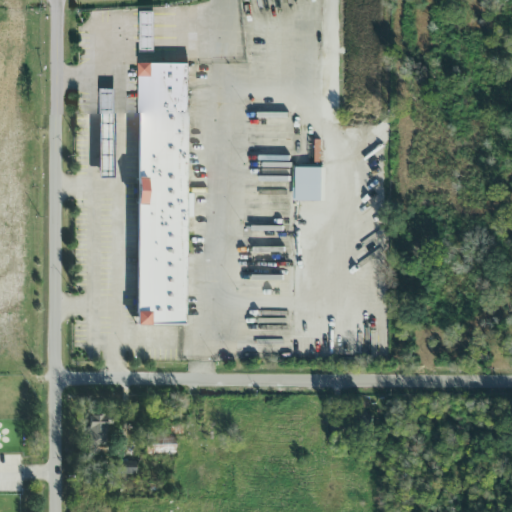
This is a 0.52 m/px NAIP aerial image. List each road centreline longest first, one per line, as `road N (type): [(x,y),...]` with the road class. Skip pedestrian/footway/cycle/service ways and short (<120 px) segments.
road 1 (tertiary): [(58,0),(59,511)]
road 2 (residential): [(59,382),(511,383)]
